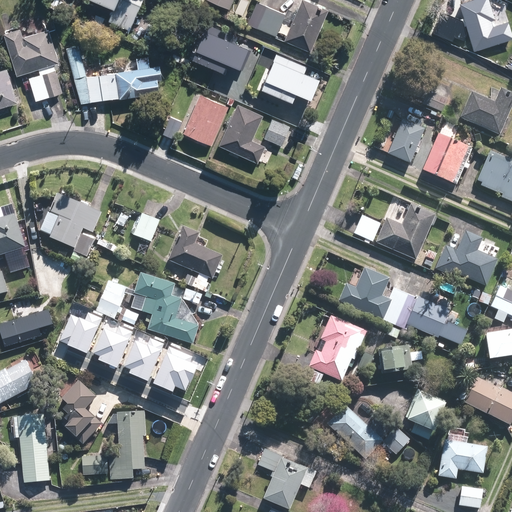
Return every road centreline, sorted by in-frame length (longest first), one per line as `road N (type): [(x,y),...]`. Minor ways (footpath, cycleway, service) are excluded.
road 1 (residential): [(0,158),(45,144),(101,145),(298,230)]
road 2 (tertiary): [(298,230),(178,511)]
road 3 (tertiary): [(397,0),(298,230)]
